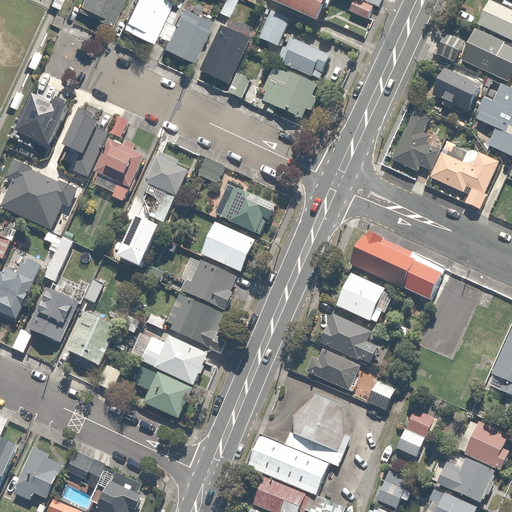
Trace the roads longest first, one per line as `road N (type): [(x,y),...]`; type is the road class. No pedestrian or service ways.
road 1 (secondary): [(209,475),(336,181)]
road 2 (residential): [(54,51),(336,181)]
road 3 (residential): [(209,475),(0,379)]
road 4 (secondary): [(336,181),(420,0)]
road 5 (residential): [(336,181),(511,262)]
